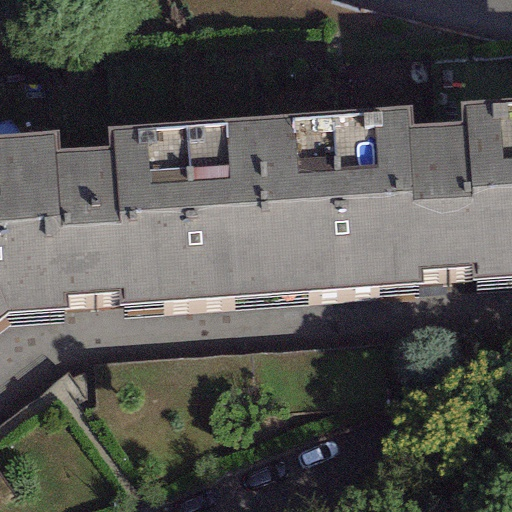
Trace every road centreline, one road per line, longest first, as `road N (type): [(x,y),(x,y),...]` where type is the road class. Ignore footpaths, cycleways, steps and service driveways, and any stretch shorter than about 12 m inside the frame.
road 1 (primary): [(511,295),(428,195),(388,104),(369,0)]
road 2 (residential): [(511,398),(288,511)]
road 3 (unknown): [(125,511),(0,435)]
